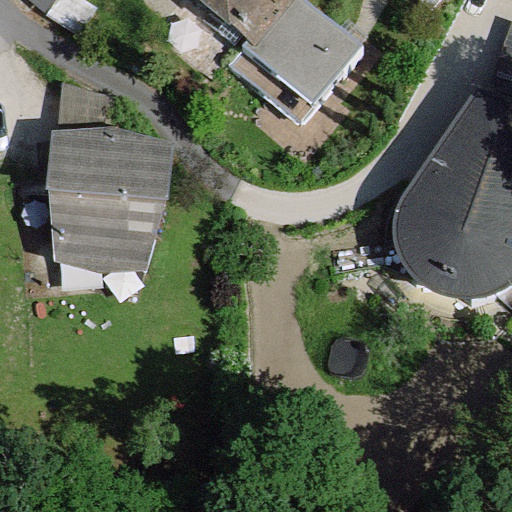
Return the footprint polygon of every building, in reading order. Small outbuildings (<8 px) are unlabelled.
[(203,0),(255,44),(292,0),(203,0)] [(365,59),(297,0),(292,0),(255,44),(231,71),(302,131),(365,59)] [(511,43),(492,109),(511,116),(511,43)] [(454,148),(469,153),(464,168),(456,167),(417,198),(401,228),(403,258),(412,278),(419,290),(435,287),(450,291),(511,118),(511,116),(492,109),(482,106),(454,148)] [(511,118),(450,291),(461,296),(475,309),(492,304),(511,293),(511,292),(511,118)] [(116,143),(59,148),(64,196),(109,196),(159,206),(172,160),(116,143)] [(109,196),(64,196),(55,196),(60,262),(103,258),(147,270),(167,207),(159,206),(109,196)]
